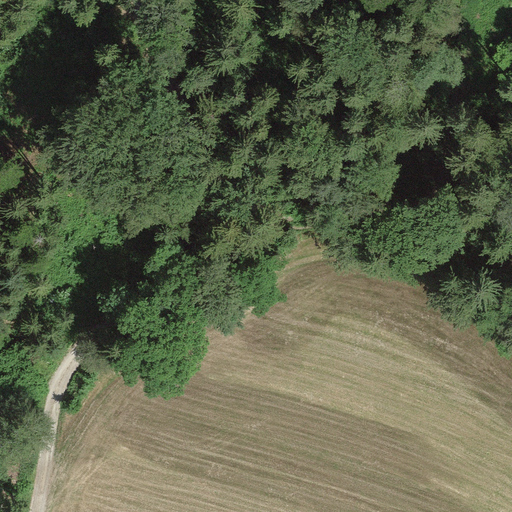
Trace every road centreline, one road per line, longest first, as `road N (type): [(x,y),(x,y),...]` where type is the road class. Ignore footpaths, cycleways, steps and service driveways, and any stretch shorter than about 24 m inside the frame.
road 1 (track): [(139,0),(214,179),(208,228),(199,256),(95,334),(62,374),(36,511)]
road 2 (track): [(214,179),(283,224),(410,208),(426,198)]
